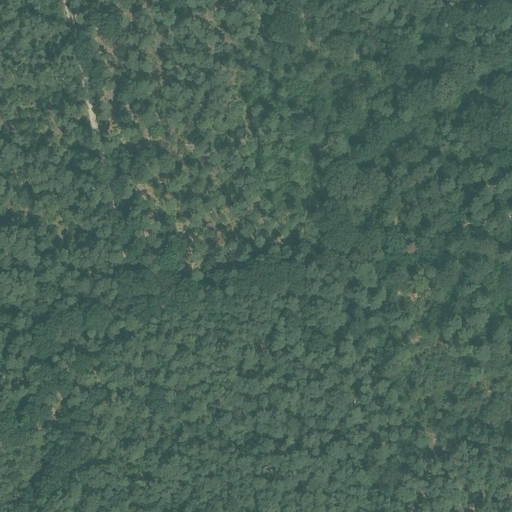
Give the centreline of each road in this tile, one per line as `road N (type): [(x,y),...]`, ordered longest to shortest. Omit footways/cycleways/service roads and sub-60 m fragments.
road 1 (track): [(66,0),(136,304)]
road 2 (track): [(136,304),(332,260)]
road 3 (track): [(332,260),(511,217)]
road 4 (track): [(136,304),(0,339)]
